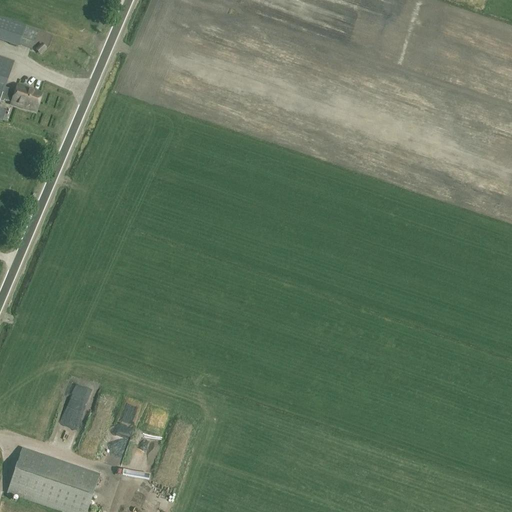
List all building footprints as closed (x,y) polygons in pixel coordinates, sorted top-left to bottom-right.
[(0,17),(0,41),(16,47),(17,46),(32,50),(37,32),(23,28),(24,25),(0,17)] [(0,57),(0,102),(3,103),(4,101),(11,104),(10,104),(25,109),(26,108),(34,111),(39,95),(25,90),(25,89),(16,86),(14,92),(2,88),(11,61),(0,57)] [(136,423),(145,397),(132,393),(123,419),(136,423)] [(141,447),(135,461),(139,463),(134,474),(142,478),(153,453),(141,447)] [(61,511),(86,511),(99,476),(22,451),(8,494),(61,511)]
